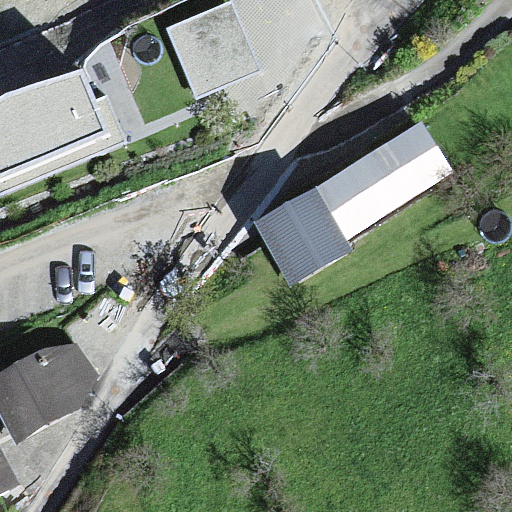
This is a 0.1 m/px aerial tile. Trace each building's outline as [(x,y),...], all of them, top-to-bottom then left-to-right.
[(231,1),(168,30),(199,102),(262,73),(231,1)] [(1,97),(0,97),(0,196),(129,143),(109,95),(93,104),(80,73),(1,97)] [(423,118),(249,226),(291,293),(354,254),(346,242),(457,172),(423,118)] [(47,350),(0,376),(0,409),(17,442),(77,411),(99,380),(76,342),(47,350)] [(0,449),(0,500),(21,489),(0,449)]
